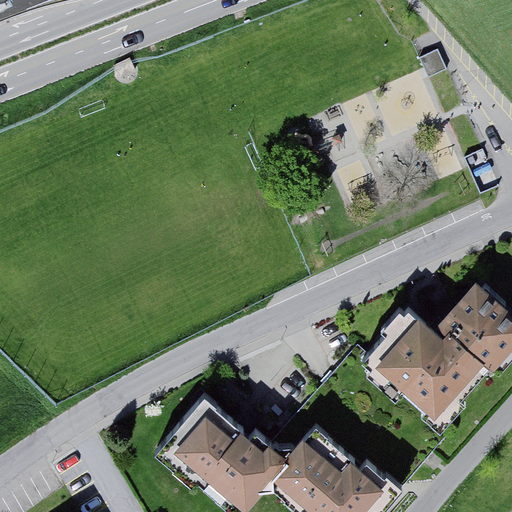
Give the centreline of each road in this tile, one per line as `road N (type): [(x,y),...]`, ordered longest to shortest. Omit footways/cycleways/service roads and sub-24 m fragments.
road 1 (residential): [(511,217),(190,361),(0,483)]
road 2 (tertiary): [(0,90),(235,0)]
road 3 (tertiary): [(135,0),(0,50)]
road 4 (residential): [(511,408),(419,511)]
